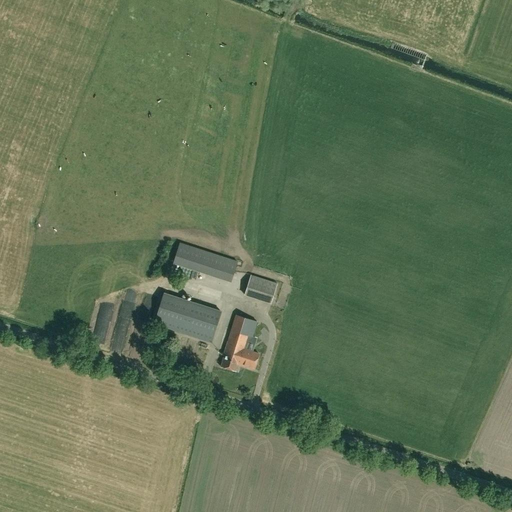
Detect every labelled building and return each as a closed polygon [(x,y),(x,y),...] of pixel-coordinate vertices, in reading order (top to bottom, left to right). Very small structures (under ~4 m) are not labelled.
[(236,262),(180,243),(174,261),(230,280),(236,262)] [(278,283),(251,275),(245,294),(272,303),(278,283)] [(281,308),(284,290),(278,289),(275,307),(281,308)] [(211,342),(220,312),(163,294),(154,324),(211,342)] [(260,353),(244,348),(248,335),(254,337),(259,321),(236,315),(225,353),(226,353),(221,366),(237,371),(239,364),(255,368),(260,353)]
